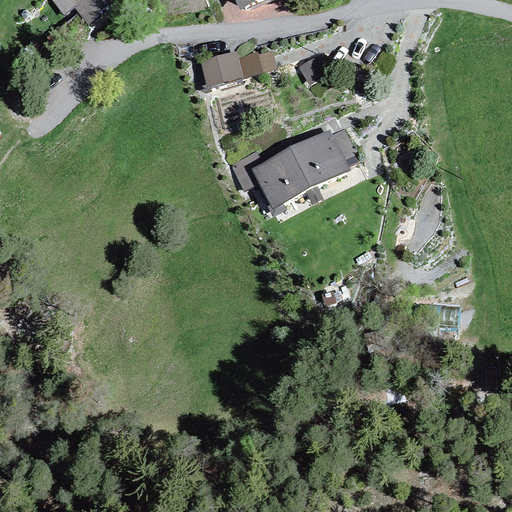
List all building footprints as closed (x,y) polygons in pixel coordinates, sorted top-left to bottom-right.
[(126,6),(121,0),(70,0),(94,30),(126,6)] [(285,0),(238,0),(246,18),(285,0)] [(277,74),(273,58),(239,65),(237,58),(203,66),(210,95),(248,87),(246,81),(277,74)] [(326,75),(316,59),(301,68),(311,84),(326,75)] [(360,165),(345,134),(332,141),(330,137),(254,174),(277,220),(288,215),(286,211),(311,199),(316,208),(323,204),(318,195),(354,178),(351,170),(360,165)]
